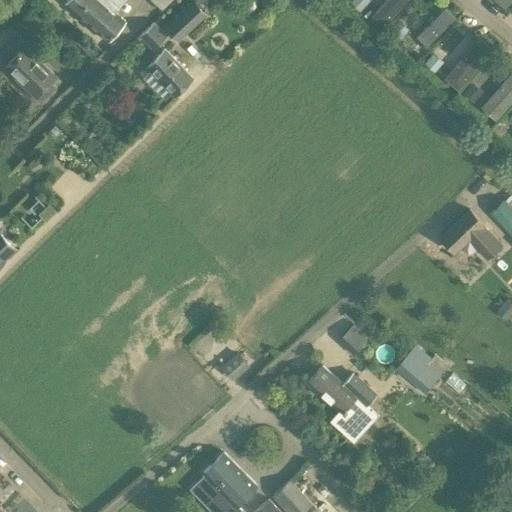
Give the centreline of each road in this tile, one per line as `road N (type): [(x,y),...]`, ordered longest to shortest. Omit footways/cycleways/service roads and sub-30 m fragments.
road 1 (unknown): [(92,511),(474,189)]
road 2 (unknown): [(0,276),(152,118)]
road 3 (unknown): [(0,168),(103,63)]
